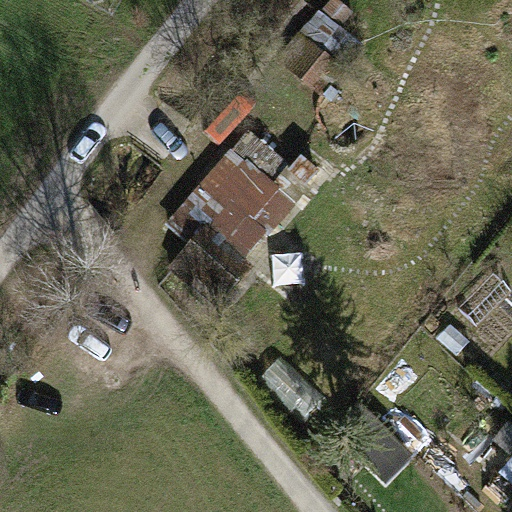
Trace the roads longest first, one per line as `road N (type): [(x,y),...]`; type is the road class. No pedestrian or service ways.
road 1 (track): [(319,511),(48,197)]
road 2 (track): [(0,258),(200,0)]
